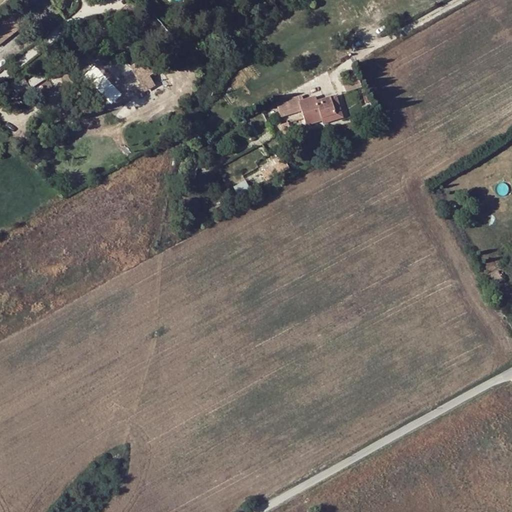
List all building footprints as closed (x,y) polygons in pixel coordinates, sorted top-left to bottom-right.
[(13,14),(0,24),(0,39),(20,24),(13,14)] [(59,71),(54,71),(48,74),(46,80),(49,85),(54,85),(59,82),(61,76),(59,71)] [(360,76),(343,81),(347,92),(363,87),(360,76)] [(35,94),(24,78),(11,87),(21,103),(35,94)] [(366,89),(361,91),(365,103),(370,102),(366,89)] [(304,126),(322,122),(322,124),(343,118),(337,95),(316,100),(315,96),(302,99),(301,96),(285,100),(289,114),(301,112),(304,126)] [(286,124),(281,125),(284,139),(292,137),(291,131),(288,132),(286,124)] [(275,164),(261,171),(265,180),(280,172),(275,164)] [(497,269),(485,277),(491,286),(503,279),(499,273),(497,269)]
